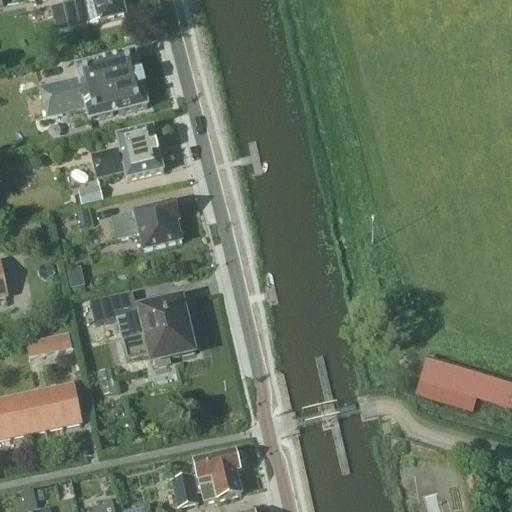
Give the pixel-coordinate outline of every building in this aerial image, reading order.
[(126,19),(121,0),(80,0),(81,2),(62,7),(69,32),(100,24),(100,25),(126,19)] [(148,110),(135,57),(77,71),(79,82),(40,92),(47,122),(87,112),(90,124),(148,110)] [(164,173),(154,131),(117,140),(120,152),(94,159),(99,182),(126,175),(128,183),(164,173)] [(78,193),(82,208),(102,203),(99,188),(78,193)] [(179,225),(174,207),(111,222),(117,243),(140,237),(145,254),(181,245),(177,226),(179,225)] [(0,300),(5,299),(0,275),(0,443),(81,426),(73,388),(0,404),(0,300)] [(90,307),(79,309),(83,329),(79,330),(82,343),(91,341),(88,330),(95,328),(115,323),(122,350),(123,350),(126,364),(151,358),(154,371),(169,368),(168,362),(193,356),(196,353),(193,341),(190,342),(185,319),(188,319),(184,303),(135,315),(131,297),(90,307)] [(30,361),(72,352),(69,336),(26,345),(30,361)] [(511,388),(425,362),(415,398),(472,415),(476,401),(511,412),(511,388)] [(324,404),(317,406),(318,413),(320,422),(322,429),(330,427),(338,425),(336,417),(335,410),(333,402),(324,404)] [(241,458),(235,456),(193,466),(196,478),(171,484),(177,511),(196,507),(194,498),(200,497),(202,506),(240,497),(235,475),(238,474),(243,469),(241,458)] [(466,509),(466,493),(418,495),(418,511),(448,511),(448,510),(466,509)] [(114,511),(113,508),(109,509),(106,497),(95,499),(97,511),(93,511),(114,511)]
